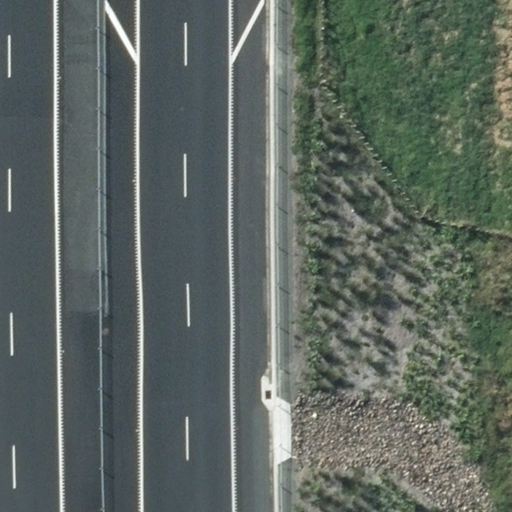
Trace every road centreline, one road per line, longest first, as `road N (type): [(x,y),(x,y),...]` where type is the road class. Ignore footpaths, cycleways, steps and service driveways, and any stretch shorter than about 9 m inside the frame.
road 1 (motorway): [(16,511),(1,0)]
road 2 (motorway): [(197,0),(196,511)]
